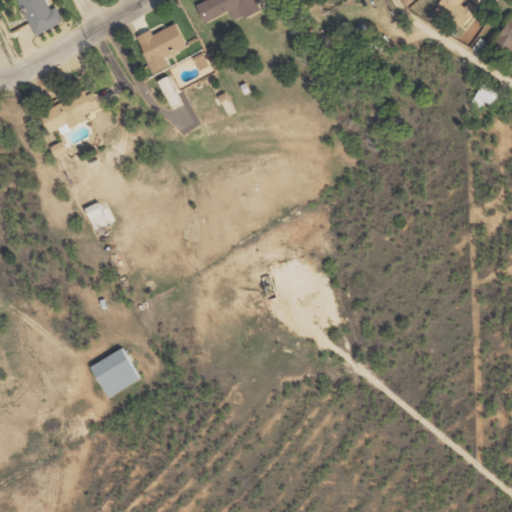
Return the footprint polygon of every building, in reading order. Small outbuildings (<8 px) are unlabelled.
[(20,0),(38,36),(67,22),(60,7),(53,10),(48,0),(20,0)] [(208,22),(233,12),(238,22),(263,11),(258,0),(203,0),(199,2),(208,22)] [(466,0),(444,0),(438,9),(450,17),(448,22),(457,28),(453,33),(468,43),(480,25),(473,20),(479,11),(465,1),(466,0)] [(511,49),(511,17),(500,45),(511,50),(511,49)] [(155,33),(154,31),(140,36),(155,74),(172,67),(168,56),(190,48),(181,24),(155,33)] [(483,107),(486,101),(495,106),(502,92),(485,83),(475,102),(483,107)] [(53,133),(72,125),(73,128),(90,121),(87,114),(104,107),(97,91),(44,113),(53,133)] [(68,147),(65,141),(53,146),(58,157),(64,154),(62,150),(68,147)] [(89,207),(98,229),(114,222),(106,200),(89,207)] [(111,397),(144,379),(127,348),(94,366),(111,397)]
